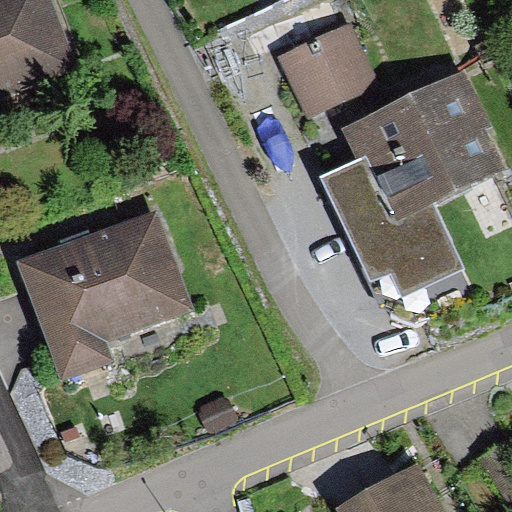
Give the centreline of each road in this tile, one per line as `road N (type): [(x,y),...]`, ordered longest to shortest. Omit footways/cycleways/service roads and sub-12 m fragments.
road 1 (residential): [(358,408),(304,322),(146,0)]
road 2 (residential): [(358,408),(201,474)]
road 3 (residential): [(511,343),(358,408)]
